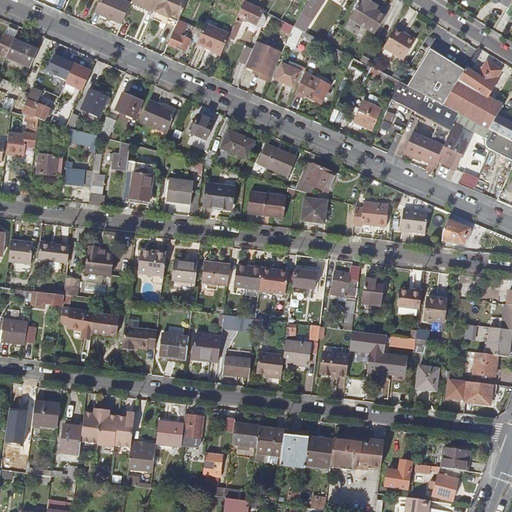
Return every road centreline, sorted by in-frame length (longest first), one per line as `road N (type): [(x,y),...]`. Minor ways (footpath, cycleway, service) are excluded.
road 1 (residential): [(0,0),(511,224)]
road 2 (residential): [(511,435),(0,370)]
road 3 (residential): [(0,207),(511,270)]
